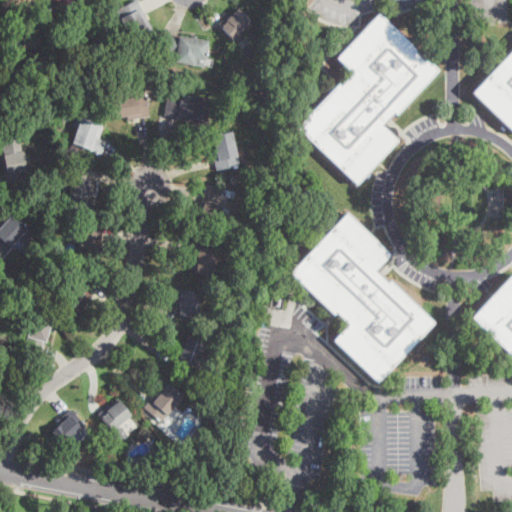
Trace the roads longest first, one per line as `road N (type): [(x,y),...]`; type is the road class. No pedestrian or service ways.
road 1 (residential): [(4,472),(15,428),(34,398),(117,328),(149,186)]
road 2 (residential): [(4,472),(221,511)]
